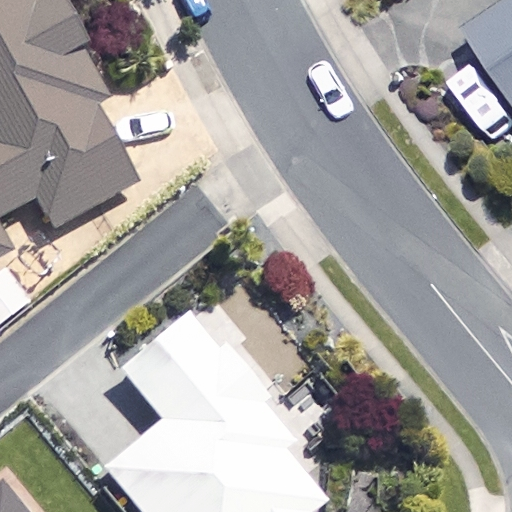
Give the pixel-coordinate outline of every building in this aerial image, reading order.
[(102,98),(48,0),(0,0),(0,253),(8,249),(0,233),(0,214),(28,199),(46,231),(129,186),(86,107),(102,98)] [(511,0),(510,0),(461,35),(511,107),(511,0)] [(0,324),(26,301),(0,271),(0,324)] [(291,438),(180,309),(110,370),(154,421),(97,471),(132,511),(322,511),(324,504),(277,450),(291,438)] [(15,511),(0,493),(0,511),(15,511)]
